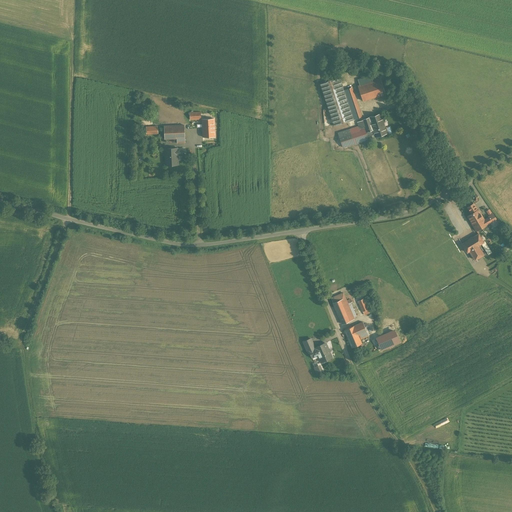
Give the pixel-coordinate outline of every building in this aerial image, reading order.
[(389,90),(385,77),(358,86),(363,101),(385,93),(385,92),(389,90)] [(362,117),(352,87),(351,87),(351,88),(344,90),(339,78),(328,81),(320,84),(334,125),(353,119),(353,120),(362,117)] [(190,119),(201,119),(202,119),(203,119),(207,119),(214,118),(213,111),(190,112),(190,119)] [(354,131),(358,142),(368,139),(367,136),(374,133),(375,136),(386,133),(380,114),(362,120),(364,128),(354,131)] [(214,118),(207,119),(203,119),(202,119),(203,137),(215,136),(214,118)] [(185,142),(184,125),(164,126),(164,138),(176,138),(176,143),(185,142)] [(343,147),(358,142),(354,131),(345,134),(339,136),(343,147)] [(186,154),(186,149),(178,149),(178,148),(165,149),(166,165),(177,164),(177,156),(178,156),(178,155),(186,154)] [(473,203),(467,207),(471,214),(477,210),(473,203)] [(471,214),(467,216),(476,230),(495,218),(492,214),(488,216),(489,217),(484,220),(482,218),(482,217),(478,209),(477,210),(471,214)] [(478,233),(461,244),(467,252),(469,251),(475,260),(483,254),(477,245),(483,242),(478,233)] [(338,295),(331,298),(333,303),(345,297),(343,293),(338,295)] [(345,297),(333,303),(342,324),(354,319),(345,297)] [(363,298),(358,301),(364,314),(369,312),(363,298)] [(362,322),(344,330),(352,348),(361,343),(358,335),(359,334),(359,335),(361,338),(368,335),(362,322)] [(402,328),(371,341),(375,348),(405,335),(402,328)] [(310,338),(303,341),(307,351),(309,351),(309,350),(314,348),(314,347),(310,338)] [(314,347),(314,348),(309,350),(309,351),(312,356),(318,353),(319,355),(318,356),(319,359),(321,359),(322,361),(331,357),(329,352),(325,343),(314,347)] [(316,374),(323,371),(319,364),(313,367),(316,374)]
